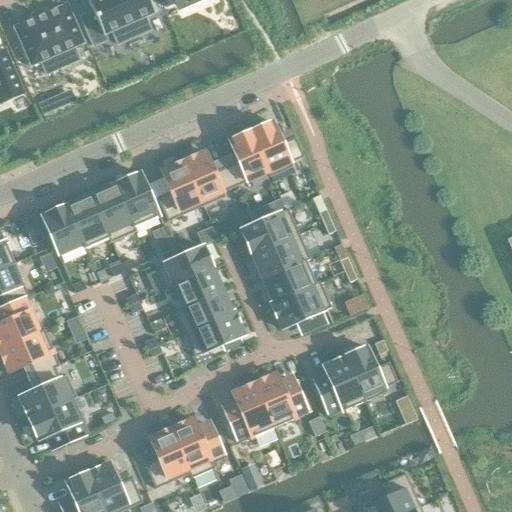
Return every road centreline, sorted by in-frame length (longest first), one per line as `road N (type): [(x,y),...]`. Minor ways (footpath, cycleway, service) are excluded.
road 1 (residential): [(0,196),(315,56)]
road 2 (residential): [(19,480),(76,460),(268,352)]
road 3 (unclassified): [(315,56),(437,0)]
road 4 (residential): [(268,352),(383,306)]
